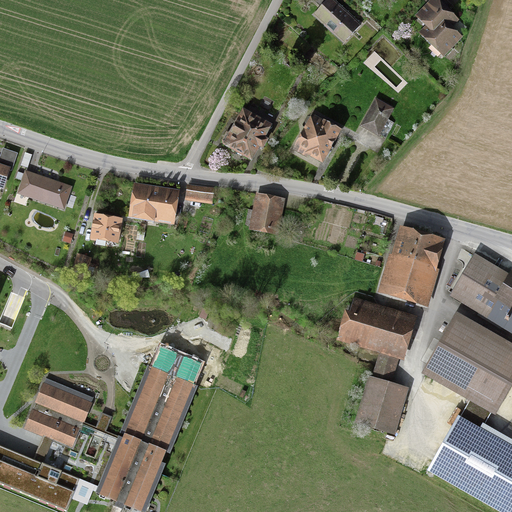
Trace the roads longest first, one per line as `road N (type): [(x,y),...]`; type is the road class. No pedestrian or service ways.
road 1 (residential): [(511,241),(324,192),(184,174)]
road 2 (residential): [(184,174),(276,0)]
road 3 (residential): [(184,174),(105,161),(0,126)]
road 4 (residential): [(0,264),(38,288),(0,397)]
